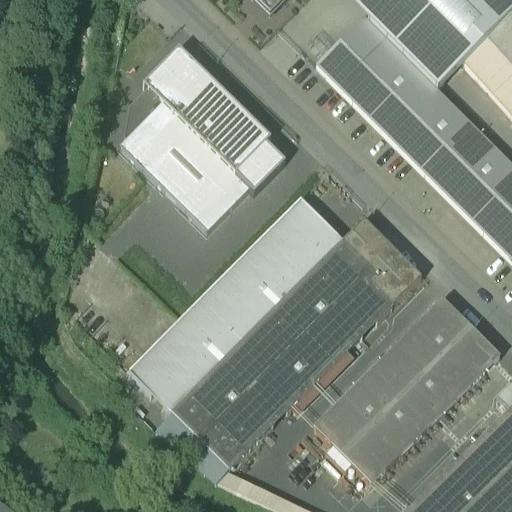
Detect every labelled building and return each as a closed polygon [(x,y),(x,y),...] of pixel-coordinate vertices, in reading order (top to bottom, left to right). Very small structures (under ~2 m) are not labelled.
[(292,0),(244,0),(268,25),(283,10),(292,0)] [(364,24),(418,80),(500,0),(355,0),(348,7),(364,24)] [(511,20),(486,43),(511,72),(511,20)] [(511,172),(418,80),(364,24),(316,73),(511,268),(511,172)] [(125,149),(118,156),(147,184),(156,193),(207,242),(288,160),(181,54),(141,94),(145,98),(129,114),(123,146),(125,149)] [(132,381),(172,421),(342,250),(300,208),(180,331),(132,381)] [(342,250),(172,421),(228,478),(421,286),(364,229),(342,250)] [(443,307),(314,436),(333,455),(327,461),(345,479),(351,473),(370,492),(499,364),(443,307)] [(511,511),(511,416),(415,511),(511,511)] [(75,511),(61,498),(47,511),(75,511)]
